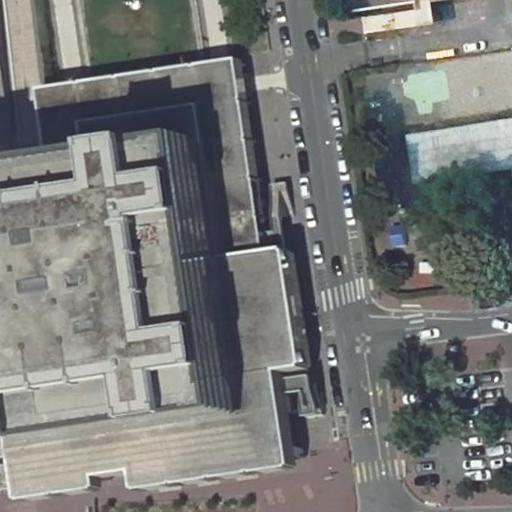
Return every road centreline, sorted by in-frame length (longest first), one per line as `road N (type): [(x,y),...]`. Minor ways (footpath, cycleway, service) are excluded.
road 1 (residential): [(303,0),(357,337)]
road 2 (residential): [(357,337),(382,511)]
road 3 (residential): [(357,337),(511,318)]
